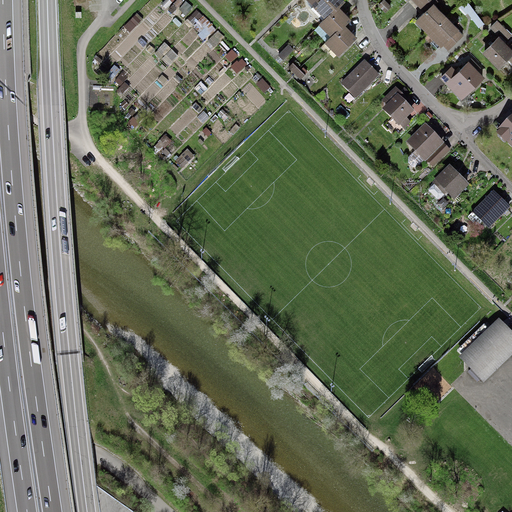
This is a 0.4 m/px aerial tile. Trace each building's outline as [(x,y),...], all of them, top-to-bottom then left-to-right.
[(317,0),(314,3),(326,16),(339,3),(342,0),(317,0)] [(391,5),(385,0),(380,0),(377,4),(385,11),(391,5)] [(413,0),(423,10),(416,17),(430,31),(447,14),(435,2),(437,0),(413,0)] [(466,1),(456,10),(462,16),(466,12),(479,26),(484,21),(466,1)] [(351,16),(339,3),(326,16),(319,22),(331,34),(345,21),(351,16)] [(447,14),(430,31),(442,43),(443,42),(449,47),(463,33),(459,28),(461,27),(447,14)] [(498,20),(492,26),(497,32),(500,30),(507,38),(511,34),(498,20)] [(356,33),(345,21),(331,34),(326,39),(337,51),(356,33)] [(511,43),(509,47),(498,36),(483,51),(499,66),(509,56),(511,58),(511,43)] [(287,44),(278,54),(284,59),(293,49),(287,44)] [(459,67),(453,61),(441,73),(453,84),(458,78),(470,90),(487,73),(470,56),(459,67)] [(380,75),(364,59),(340,82),(356,98),(380,75)] [(292,61),(288,66),(298,77),(303,72),(292,61)] [(416,108),(397,91),(382,107),(400,125),(416,108)] [(511,118),(498,131),(511,145),(511,118)] [(450,147),(425,122),(406,140),(432,165),(450,147)] [(468,186),(450,167),(427,190),(437,201),(447,191),(455,199),(468,186)] [(510,206),(493,189),(472,210),(489,227),(510,206)] [(466,359),(481,376),(511,346),(511,338),(508,334),(500,327),(479,347),(466,359)]
